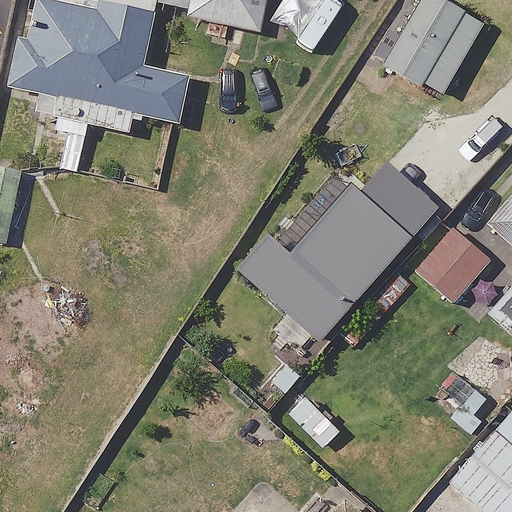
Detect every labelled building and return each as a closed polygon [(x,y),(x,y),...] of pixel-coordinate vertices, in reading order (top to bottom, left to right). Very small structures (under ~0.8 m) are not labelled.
[(59,0),(22,0),(4,86),(174,123),(185,73),(140,64),(152,10),(104,0),(94,0),(93,8),(59,0)] [(263,0),(187,0),(185,14),(257,30),(263,0)] [(480,23),(441,0),(415,0),(377,64),(417,87),(419,83),(438,94),(480,23)] [(261,230),(229,265),(314,341),(434,207),(383,162),(356,192),(345,182),(284,250),(261,230)] [(21,171),(0,166),(0,240),(5,242),(21,171)] [(511,187),(481,221),(511,249),(511,187)] [(488,261),(450,226),(413,267),(451,302),(488,261)] [(511,279),(484,311),(511,336),(511,279)] [(451,401),(441,411),(466,436),(483,420),(471,408),(481,398),(459,375),(442,391),(451,401)] [(300,398),(286,413),(321,446),(336,431),(300,398)] [(511,511),(511,404),(445,481),(479,511),(511,511)] [(356,511),(339,497),(325,511),(356,511)]
